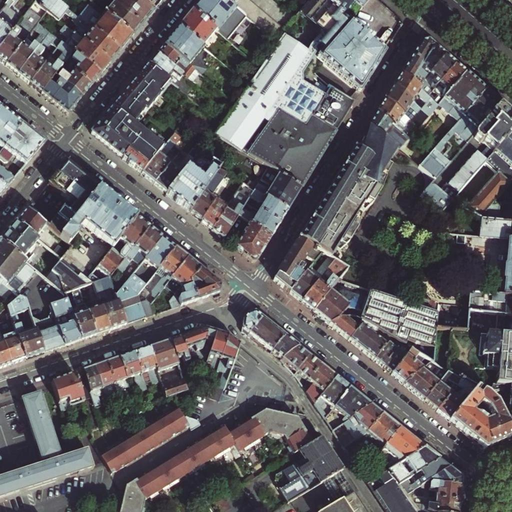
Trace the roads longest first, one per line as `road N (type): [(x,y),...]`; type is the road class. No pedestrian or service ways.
road 1 (residential): [(252,286),(430,4)]
road 2 (residential): [(511,494),(252,286)]
road 3 (residential): [(0,384),(231,304),(252,286)]
road 4 (residential): [(252,286),(66,138)]
road 5 (residential): [(181,0),(66,138)]
